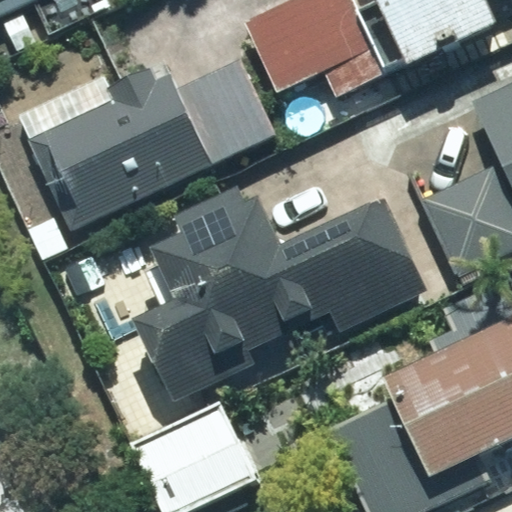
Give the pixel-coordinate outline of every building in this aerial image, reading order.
[(304,0),(239,27),(270,101),(315,83),(326,109),(431,65),(494,39),(481,5),(493,0),(304,0)] [(168,80),(125,101),(114,76),(18,122),(71,232),(148,195),(270,137),(235,65),(175,94),(168,80)] [(511,92),(455,117),(451,109),(389,136),(453,282),(511,256),(511,92)] [(258,238),(243,197),(165,227),(175,252),(139,266),(159,318),(120,333),(151,412),(428,305),(390,208),(286,248),(279,229),(258,238)] [(511,448),(511,326),(366,392),(377,417),(326,440),(357,511),(453,511),(461,509),(447,478),(511,448)] [(219,409),(120,450),(145,511),(208,511),(254,494),(219,409)]
